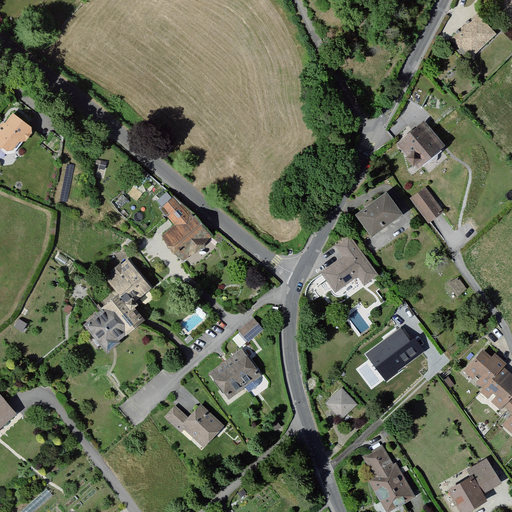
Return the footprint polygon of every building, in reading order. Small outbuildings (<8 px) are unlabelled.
[(451,40),(470,60),(495,36),(476,17),(451,40)] [(29,130),(9,116),(0,127),(0,147),(5,152),(12,152),(29,130)] [(442,146),(424,123),(395,147),(414,169),(442,146)] [(157,199),(162,204),(172,195),(167,190),(157,199)] [(424,190),(409,201),(427,225),(442,214),(424,190)] [(400,215),(384,194),(354,217),(370,238),(400,215)] [(177,227),(162,240),(181,263),(210,239),(180,204),(167,216),(177,227)] [(342,259),(319,276),(333,295),(356,278),(362,286),(376,276),(347,238),(334,248),(342,259)] [(101,312),(83,327),(106,355),(119,344),(117,342),(144,321),(130,304),(149,289),(126,261),(104,279),(118,295),(100,310),(101,312)] [(459,275),(449,281),(458,294),(468,287),(459,275)] [(241,345),(264,327),(255,316),(232,335),(241,345)] [(402,329),(368,355),(386,379),(420,353),(402,329)] [(481,352),(462,374),(481,390),(500,368),(503,365),(494,356),(490,360),(481,352)] [(241,353),(208,377),(226,402),(259,379),(241,353)] [(511,378),(500,368),(481,390),(478,394),(499,412),(503,408),(511,398),(511,397),(511,385),(509,383),(511,379),(511,378)] [(341,392),(325,407),(340,423),(356,409),(341,392)] [(511,398),(503,408),(511,415),(501,427),(511,437),(511,398)] [(0,427),(13,416),(0,402),(0,427)] [(182,431),(201,450),(221,428),(199,408),(186,421),(174,410),(163,421),(178,435),(182,431)] [(381,449),(363,460),(373,477),(366,482),(384,511),(392,511),(415,498),(394,466),(392,467),(381,449)] [(446,492),(457,511),(469,511),(486,503),(482,496),(499,486),(485,462),(465,473),(469,479),(446,492)]
